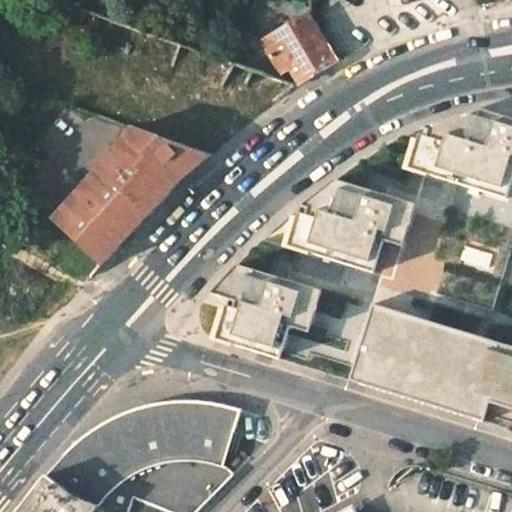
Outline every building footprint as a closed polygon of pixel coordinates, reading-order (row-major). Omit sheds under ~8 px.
[(288,69),(296,85),(335,62),(307,15),(263,42),(282,73),(288,69)] [(216,340),(511,431),(511,347),(428,323),(434,305),(485,320),(486,314),(488,309),(493,311),(511,248),(511,120),(481,111),(421,129),(392,143),(360,162),(334,181),(301,207),(288,247),(263,240),(237,265),(211,294),(229,299),(216,340)] [(136,129),(96,170),(147,216),(179,180),(209,155),(204,153),(136,129)] [(96,170),(52,220),(100,264),(101,266),(147,216),(96,170)] [(91,277),(101,266),(100,264),(90,275),(91,277)] [(222,465),(239,409),(236,408),(211,405),(195,403),(181,404),(163,407),(145,412),(124,419),(105,428),(91,435),(67,451),(62,455),(47,474),(75,497),(97,507),(110,511),(128,511),(133,501),(165,511),(195,511),(232,474),(222,465)] [(75,497),(47,474),(17,511),(92,511),(97,507),(75,497)] [(165,511),(133,501),(128,511),(165,511)]
